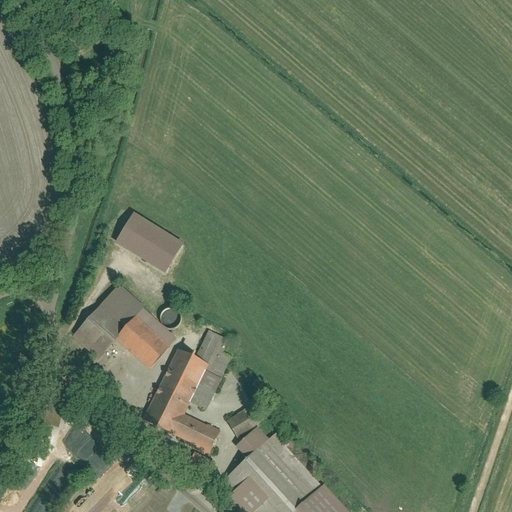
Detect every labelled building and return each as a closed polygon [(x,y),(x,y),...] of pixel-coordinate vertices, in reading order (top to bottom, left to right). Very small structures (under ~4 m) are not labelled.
[(180,248),(136,222),(122,245),(167,271),(180,248)] [(173,337),(118,293),(82,337),(101,353),(114,337),(150,365),(173,337)] [(182,358),(152,426),(209,452),(220,429),(190,416),(211,370),(182,358)] [(229,418),(235,435),(263,424),(256,407),(229,418)] [(343,511),(275,439),(230,481),(258,511),(343,511)] [(190,470),(211,477),(216,460),(195,454),(190,470)]
